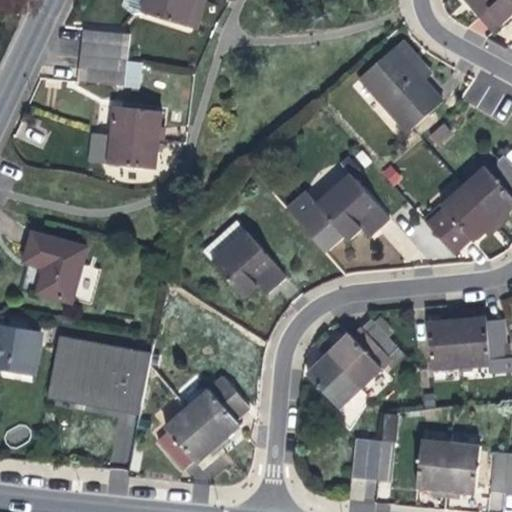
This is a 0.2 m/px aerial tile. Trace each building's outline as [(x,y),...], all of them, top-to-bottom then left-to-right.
[(185,27),(193,0),(145,0),(141,14),(185,27)] [(195,30),(203,3),(194,0),(193,0),(185,27),(195,30)] [(511,0),(472,0),(467,5),(478,17),(490,32),(511,13),(511,0)] [(82,30),(77,81),(124,86),(128,34),(82,30)] [(402,41),(396,47),(417,70),(425,80),(431,74),(402,41)] [(417,70),(396,47),(360,78),(408,132),(443,101),(425,80),(417,70)] [(158,141),(162,112),(123,107),(114,106),(111,135),(158,141)] [(446,123),(427,133),(434,146),(452,136),(446,123)] [(155,169),(158,141),(111,135),(107,164),(117,165),(155,169)] [(511,161),(505,154),(489,168),(487,165),(465,184),(496,220),(505,211),(506,210),(511,205),(511,161)] [(496,220),(465,184),(440,206),(444,210),(429,223),(455,252),(469,239),(471,242),(484,230),(496,220)] [(425,219),(429,223),(444,210),(440,206),(425,219)] [(501,226),(511,217),(506,210),(505,211),(496,220),(501,226)] [(501,226),(496,220),(484,230),(490,236),(496,231),(501,226)] [(368,236),(376,229),(369,221),(361,228),(368,236)] [(285,276),(246,232),(212,262),(243,297),(256,286),(263,279),(268,284),(271,288),(285,276)] [(87,250),(32,235),(24,262),(42,267),(40,272),(35,292),(72,303),(87,250)] [(149,249),(170,255),(172,245),(158,240),(149,249)] [(268,284),(263,279),(256,286),(264,294),(271,288),(268,284)] [(471,318),(470,311),(456,312),(457,319),(471,318)] [(457,319),(456,312),(451,313),(442,313),(443,320),(457,319)] [(503,343),(501,320),(487,320),(487,317),(471,318),(457,319),(460,367),(490,365),(490,372),(511,370),(511,357),(511,343),(503,343)] [(398,347),(370,319),(361,328),(389,356),(398,347)] [(460,367),(457,319),(443,320),(428,322),(432,369),(460,367)] [(0,366),(33,373),(40,334),(1,326),(0,331),(0,366)] [(379,365),(389,356),(361,328),(351,336),(348,333),(344,338),(327,353),(361,389),(383,369),(379,365)] [(142,402),(151,355),(58,337),(48,390),(77,396),(76,404),(91,407),(93,399),(125,405),(126,398),(142,402)] [(361,389),(327,353),(316,363),(306,373),(340,409),(361,389)] [(237,422),(247,413),(223,384),(212,393),(209,390),(187,409),(218,445),(240,426),(237,422)] [(77,396),(48,390),(46,398),(76,404),(77,396)] [(125,405),(93,399),(91,407),(139,416),(142,402),(126,398),(125,405)] [(218,445),(187,409),(165,427),(168,432),(158,440),(184,470),(194,461),(196,464),(218,445)] [(395,441),(398,414),(384,413),(381,439),(395,441)] [(126,462),(130,441),(116,438),(112,459),(126,462)] [(377,479),(381,441),(356,439),(352,477),(365,478),(377,479)] [(445,490),(450,443),(422,440),(417,487),(430,489),(445,490)] [(391,480),(395,442),(381,441),(377,479),(391,480)] [(475,493),(480,446),(450,443),(445,490),(457,492),(475,493)] [(503,492),(508,453),(495,452),(491,490),(503,492)] [(511,453),(508,453),(503,492),(511,492),(511,453)]
